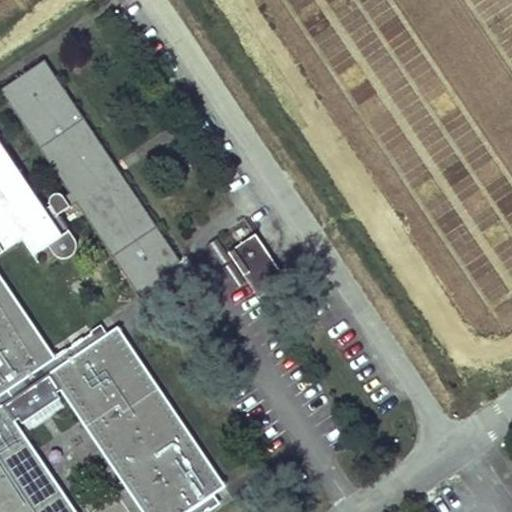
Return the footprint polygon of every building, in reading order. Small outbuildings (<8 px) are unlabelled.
[(134,287),(179,257),(117,164),(45,58),(0,88),(70,192),(77,202),(134,287)] [(0,174),(16,164),(0,139),(0,174)] [(16,164),(0,174),(0,235),(8,247),(23,237),(35,253),(49,243),(55,252),(62,256),(70,256),(76,249),(78,241),(70,229),(63,233),(52,217),(77,202),(70,192),(66,196),(63,192),(57,192),(51,195),(50,201),(52,204),(46,208),(16,164)] [(228,203),(214,212),(225,230),(239,221),(228,203)] [(258,233),(230,250),(260,294),(286,277),(258,233)] [(0,394),(52,359),(0,280),(0,394)] [(71,511),(1,407),(0,407),(0,511),(204,511),(211,508),(205,499),(222,488),(117,328),(101,339),(57,370),(151,511),(71,511)] [(0,407),(1,407),(57,370),(101,339),(95,330),(52,359),(0,394),(0,407)]
